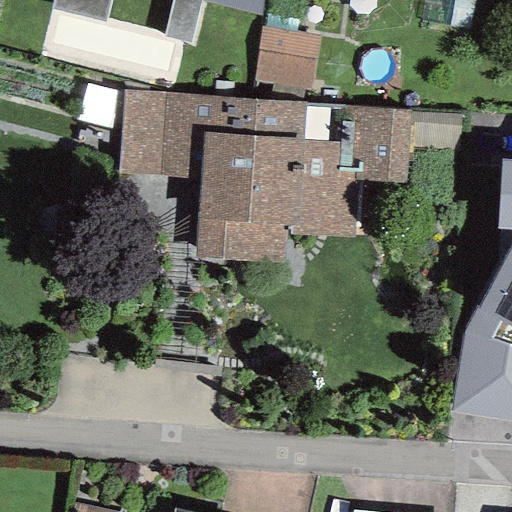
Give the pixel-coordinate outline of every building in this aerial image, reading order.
[(105,25),(111,0),(51,0),(48,11),(105,25)] [(200,1),(200,0),(171,0),(163,37),(190,44),(200,1)] [(200,0),(200,1),(262,16),(263,0),(200,0)] [(310,90),(319,38),(260,28),(253,80),(273,83),(303,88),(310,90)] [(300,102),(303,88),(273,83),(267,101),(300,102)] [(197,179),(195,258),(282,264),(285,235),(353,238),(356,180),(404,183),(407,146),(409,113),(409,110),(304,105),(304,102),(300,102),(267,101),(121,90),(116,175),(197,179)] [(458,116),(409,113),(407,146),(457,149),(458,116)] [(511,242),(461,333),(451,412),(511,422),(511,160),(499,160),(496,230),(511,230),(511,242)] [(113,511),(71,503),(69,511),(113,511)]
